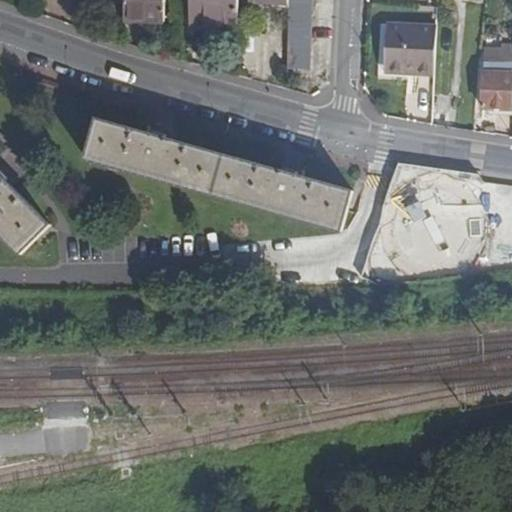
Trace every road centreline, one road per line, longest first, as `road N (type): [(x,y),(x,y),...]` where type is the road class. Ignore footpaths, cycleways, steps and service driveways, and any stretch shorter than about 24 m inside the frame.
road 1 (residential): [(0,26),(183,90),(337,132)]
road 2 (residential): [(337,132),(511,162)]
road 3 (residential): [(345,0),(337,132)]
